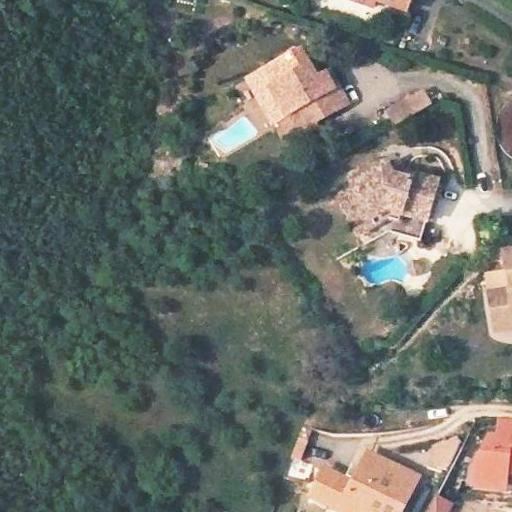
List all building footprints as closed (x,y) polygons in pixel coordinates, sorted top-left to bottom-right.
[(344,0),(372,10),(375,0),(403,9),(406,0),(344,0)] [(309,77),(303,63),(309,59),(302,44),(266,60),(274,76),(269,78),(276,93),(283,109),(288,107),(302,101),(310,118),(347,100),(330,67),(322,71),(309,77)] [(136,57),(137,71),(145,70),(145,57),(136,57)] [(303,63),(309,77),(322,71),(316,57),(309,59),(303,63)] [(256,65),(271,96),(276,93),(269,78),(274,76),(266,60),(256,65)] [(423,93),(385,113),(391,124),(429,104),(423,93)] [(511,99),(507,102),(500,110),(498,115),(495,125),(495,130),(496,135),(499,145),(501,149),(508,157),(511,159),(511,99)] [(205,101),(192,102),(193,119),(206,118),(205,101)] [(310,118),(302,101),(288,107),(297,125),(310,118)] [(395,158),(383,163),(388,175),(400,170),(395,158)] [(342,183),(368,237),(386,229),(416,239),(426,209),(434,181),(400,170),(388,175),(383,163),(342,183)] [(504,272),(484,275),(492,317),(511,314),(511,249),(501,251),(504,272)] [(498,438),(496,448),(511,450),(511,424),(500,422),(498,438)] [(496,448),(498,438),(489,437),(474,468),(472,481),(497,484),(499,471),(494,471),(496,448)] [(439,444),(438,461),(451,467),(463,442),(439,444)] [(511,450),(496,448),(494,471),(499,471),(511,472),(511,450)] [(293,456),(285,478),(306,482),(315,462),(293,456)] [(328,506),(339,511),(399,511),(416,480),(369,456),(361,471),(354,485),(344,480),(323,470),(311,498),(328,506)] [(354,485),(361,471),(351,466),(344,480),(354,485)] [(497,484),(472,481),(471,486),(503,490),(504,486),(511,486),(511,472),(499,471),(497,484)] [(446,511),(451,504),(436,497),(428,511),(446,511)]
